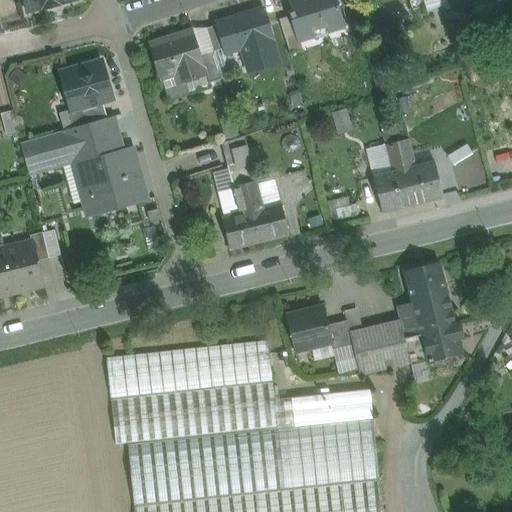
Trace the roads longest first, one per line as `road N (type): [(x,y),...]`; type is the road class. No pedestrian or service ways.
road 1 (secondary): [(511,210),(198,292)]
road 2 (residential): [(198,292),(117,23)]
road 3 (track): [(441,511),(414,458),(466,388),(511,304)]
road 4 (secondary): [(198,292),(0,343)]
road 5 (residential): [(0,51),(117,23)]
